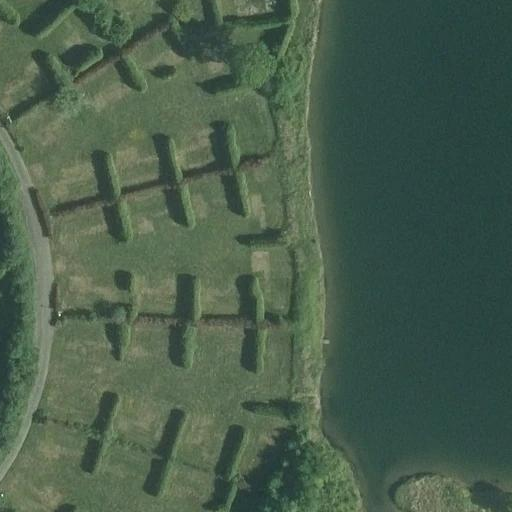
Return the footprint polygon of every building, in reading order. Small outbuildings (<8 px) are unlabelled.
[(121,0),(125,9),(144,0),(121,0)] [(71,24),(62,31),(75,50),(99,33),(76,1),(62,11),(71,24)] [(213,20),(220,63),(236,61),(229,18),(213,20)] [(140,57),(179,33),(170,20),(131,44),(140,57)] [(111,56),(80,78),(95,98),(126,76),(111,56)] [(238,59),(239,71),(255,69),(254,58),(238,59)] [(46,60),(7,84),(14,96),(53,71),(46,60)] [(259,124),(255,87),(232,89),(236,126),(259,124)] [(50,127),(44,119),(61,107),(54,95),(23,115),(36,136),(50,127)] [(186,155),(221,147),(218,133),(183,141),(186,155)] [(155,150),(116,157),(119,173),(157,166),(155,150)] [(201,184),(190,186),(192,196),(236,186),(232,166),(199,173),(201,184)] [(66,188),(100,180),(96,168),(63,177),(66,188)] [(125,191),(128,207),(176,198),(173,182),(125,191)] [(278,217),(277,182),(260,183),(260,218),(278,217)] [(99,200),(55,211),(59,227),(103,215),(99,200)] [(265,287),(279,288),(281,240),(267,239),(265,287)] [(66,280),(65,297),(101,299),(102,282),(66,280)] [(138,296),(179,299),(180,285),(139,282),(138,296)] [(250,305),(251,287),(209,285),(208,303),(250,305)] [(98,334),(100,322),(63,317),(61,329),(98,334)] [(170,335),(170,321),(129,321),(130,336),(170,335)] [(197,347),(212,347),(212,338),(240,339),(240,326),(197,324),(197,347)] [(260,369),(277,370),(279,346),(262,344),(260,369)] [(59,386),(53,403),(97,418),(103,402),(59,386)] [(161,437),(165,422),(128,410),(124,425),(161,437)] [(268,432),(273,418),(262,414),(257,428),(268,432)] [(49,446),(52,435),(78,441),(81,428),(38,418),(32,442),(49,446)] [(178,444),(207,454),(215,431),(187,420),(178,444)] [(108,440),(104,454),(155,469),(159,455),(108,440)] [(232,465),(268,472),(273,447),(238,440),(232,465)] [(0,483),(36,511),(41,511),(62,486),(46,474),(36,487),(22,477),(18,482),(7,472),(0,480),(0,483)]
